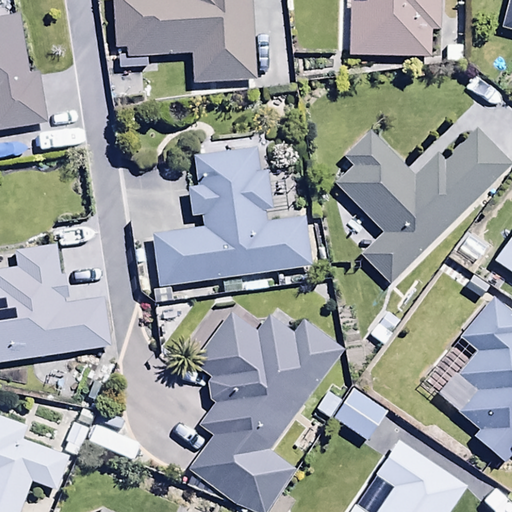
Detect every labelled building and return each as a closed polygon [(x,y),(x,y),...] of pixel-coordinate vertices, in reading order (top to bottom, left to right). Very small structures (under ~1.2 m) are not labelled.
[(255,88),(250,0),(110,0),(113,57),(126,56),(126,66),(191,63),(192,91),(255,88)] [(351,0),(350,61),(431,63),(432,34),(442,35),(442,0),(351,0)] [(511,39),(511,0),(509,0),(500,36),(511,39)] [(18,24),(0,27),(0,139),(50,131),(41,80),(28,82),(18,24)] [(390,292),(511,173),(476,136),(444,167),(437,160),(413,184),(369,139),(342,165),(353,176),(336,192),(383,240),(361,262),(390,292)] [(150,244),(157,295),(312,274),(305,225),(269,230),(267,217),(272,217),(266,179),(258,180),(255,157),(194,165),(198,195),(188,196),(192,227),(202,225),(204,236),(150,244)] [(511,245),(495,269),(511,280),(511,245)] [(57,251),(15,256),(18,276),(0,277),(0,367),(113,354),(107,303),(66,308),(66,303),(72,302),(69,280),(61,281),(57,251)] [(511,324),(492,307),(459,346),(473,357),(437,401),(479,436),(472,444),(503,469),(511,458),(511,324)] [(402,329),(387,317),(369,340),(383,352),(402,329)] [(272,459),(342,357),(305,328),(293,344),(268,324),(255,340),(232,322),(192,373),(210,387),(207,393),(209,409),(214,413),(198,435),(212,444),(190,475),(243,511),(271,511),(296,476),(272,459)] [(353,396),(333,427),(368,450),(388,418),(353,396)] [(28,432),(0,421),(0,511),(26,511),(36,487),(60,496),(72,463),(23,446),(28,432)] [(453,511),(465,493),(398,449),(376,482),(394,494),(381,511),(453,511)]
